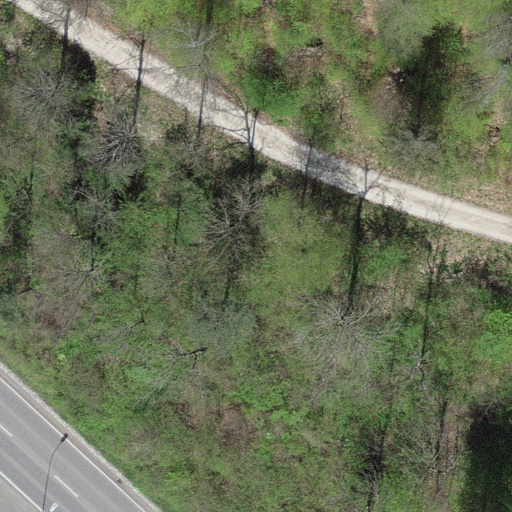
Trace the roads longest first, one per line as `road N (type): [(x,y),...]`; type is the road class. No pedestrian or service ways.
road 1 (track): [(27,0),(188,100),(282,145),(382,190),(511,230)]
road 2 (primary): [(89,511),(0,431)]
